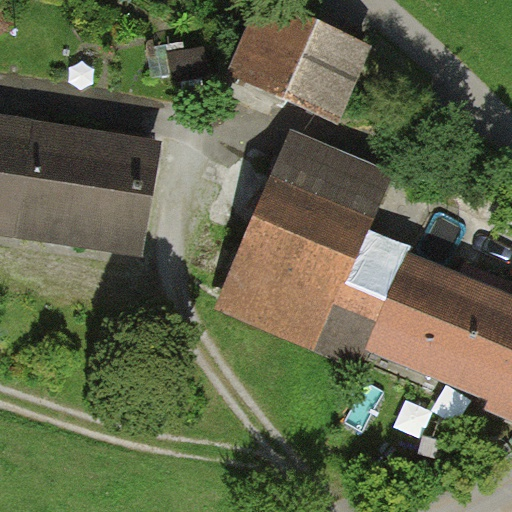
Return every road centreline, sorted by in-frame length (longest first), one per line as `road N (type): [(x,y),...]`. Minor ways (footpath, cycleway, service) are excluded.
road 1 (track): [(402,511),(320,475),(157,445),(0,395)]
road 2 (track): [(511,127),(371,0)]
